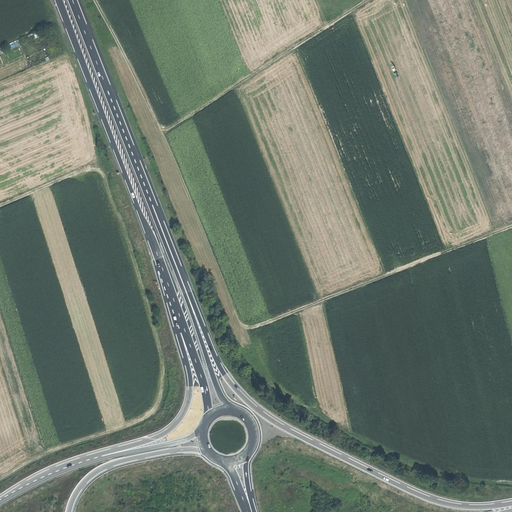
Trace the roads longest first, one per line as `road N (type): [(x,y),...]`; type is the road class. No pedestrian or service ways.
road 1 (track): [(94,0),(246,324),(511,225)]
road 2 (trunk): [(511,502),(464,506),(416,493),(277,422),(238,392),(211,349),(151,204)]
road 3 (track): [(0,479),(158,404),(162,355),(133,255),(102,173),(86,169)]
road 4 (trunk): [(166,279),(189,375),(178,420),(165,433),(35,483)]
road 5 (trunk): [(58,0),(166,279)]
road 6 (track): [(366,0),(160,130)]
road 7 (trunk): [(236,409),(216,385),(151,204)]
road 8 (trunk): [(151,204),(72,0)]
road 9 (trunk): [(203,428),(35,483)]
road 10 (trunk): [(68,511),(82,483),(112,463),(209,451)]
road 11 (trunk): [(166,279),(205,390),(206,420)]
